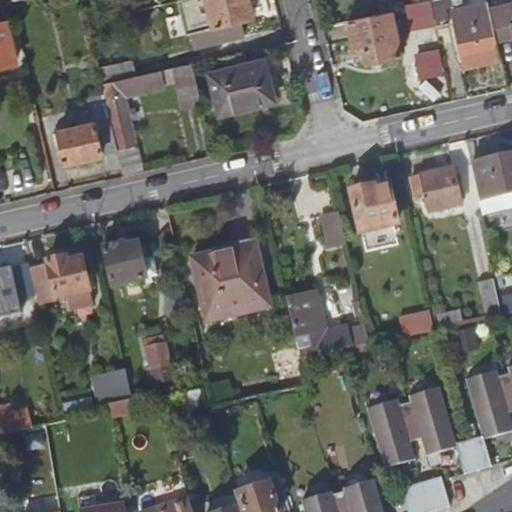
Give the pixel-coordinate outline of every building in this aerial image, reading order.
[(208,0),(215,29),(255,18),(250,0),(208,0)] [(452,7),(450,0),(440,0),(431,2),(436,28),(451,25),(447,8),(452,7)] [(511,4),(490,10),(498,41),(511,38),(511,4)] [(500,51),(498,41),(490,10),(489,6),(454,13),(464,58),(500,51)] [(393,13),(349,22),(356,54),(369,52),(371,63),(403,57),(393,13)] [(8,21),(0,23),(0,68),(17,64),(8,21)] [(416,51),(422,79),(447,74),(442,47),(416,51)] [(466,71),(502,63),(500,51),(464,58),(466,71)] [(269,78),(271,77),(266,61),(211,75),(222,116),(275,102),(269,78)] [(203,105),(193,65),(175,68),(184,110),(203,105)] [(104,85),(112,121),(119,151),(122,161),(139,156),(126,97),(166,88),(162,72),(104,85)] [(104,155),(119,151),(112,121),(60,132),(67,165),(104,156),(104,155)] [(143,173),(139,156),(122,161),(125,177),(143,173)] [(481,200),(511,192),(511,156),(473,165),(481,200)] [(457,178),(455,169),(424,176),(424,178),(414,180),(418,197),(428,195),(432,214),(464,207),(462,200),(467,199),(462,177),(457,178)] [(389,186),(375,189),(375,188),(371,189),(371,186),(368,184),(357,187),(353,194),(362,232),(398,223),(389,186)] [(511,192),(481,200),(485,218),(511,211),(511,192)] [(328,245),(347,241),(341,214),(322,218),(328,245)] [(149,280),(140,244),(125,247),(124,245),(106,249),(115,288),(149,280)] [(195,260),(210,323),(273,308),(258,245),(195,260)] [(84,254),(69,258),(70,263),(86,259),(84,254)] [(70,263),(69,258),(50,262),(51,266),(34,270),(42,302),(58,299),(58,300),(75,296),(77,307),(95,303),(86,259),(70,263)] [(0,273),(0,319),(23,314),(20,301),(37,297),(30,267),(0,273)] [(303,363),(371,348),(367,329),(367,328),(351,332),(350,329),(328,334),(319,295),(289,302),(303,363)] [(507,317),(511,315),(511,298),(503,301),(507,317)] [(148,343),(149,349),(169,345),(168,338),(148,343)] [(174,365),(169,345),(149,349),(153,369),(174,365)] [(174,365),(153,369),(157,386),(177,381),(174,365)] [(102,406),(111,404),(126,401),(135,399),(128,371),(96,378),(102,406)] [(511,376),(507,378),(501,379),(499,374),(470,382),(486,438),(472,442),(459,446),(443,390),(413,399),(415,405),(408,406),(403,408),(401,402),(372,411),(388,469),(418,460),(411,437),(417,435),(424,434),(430,457),(460,448),(468,476),(495,468),(487,440),(511,433),(511,418),(509,409),(511,408),(511,376)] [(141,428),(136,407),(135,401),(126,403),(126,401),(111,404),(112,406),(118,433),(141,428)] [(438,511),(453,508),(446,482),(445,478),(431,482),(404,490),(408,505),(410,511),(438,511)] [(385,511),(377,482),(347,491),(348,494),(343,495),(336,498),(335,495),(305,503),(308,511),(385,511)] [(276,499),(271,484),(240,496),(245,511),(282,511),(277,499),(276,499)] [(82,511),(84,511),(102,510),(100,497),(80,500),(82,511)] [(196,511),(193,500),(156,511),(196,511)]
